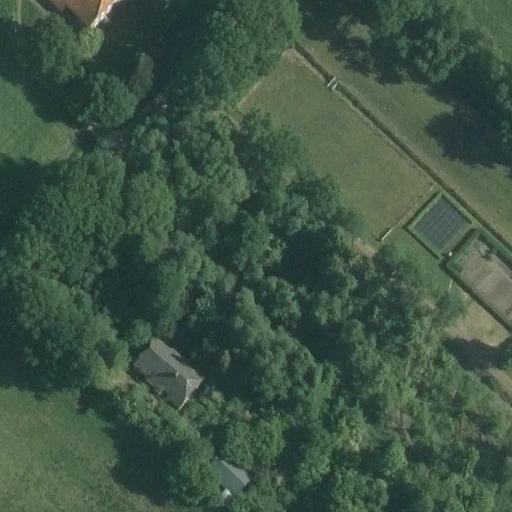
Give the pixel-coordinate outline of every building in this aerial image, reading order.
[(65,11),(88,34),(121,0),(45,0),(61,15),(65,11)] [(179,0),(161,0),(172,9),(179,0)] [(178,412),(204,382),(171,353),(169,355),(155,343),(133,370),(146,381),(145,383),(178,412)] [(208,473),(232,496),(247,480),(222,458),(208,473)] [(192,476),(174,484),(182,501),(187,499),(192,511),(194,511),(206,507),(192,476)]
